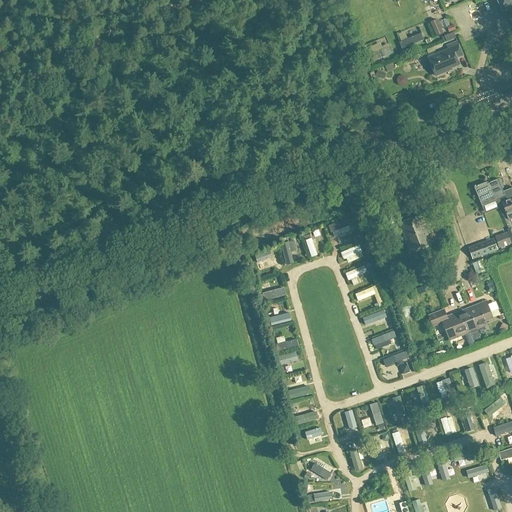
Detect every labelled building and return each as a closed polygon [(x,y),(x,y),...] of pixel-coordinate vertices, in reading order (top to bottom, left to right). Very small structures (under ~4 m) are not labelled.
[(511,0),(496,0),(502,12),(503,12),(506,19),(511,16),(511,0)] [(490,26),(501,22),(497,8),(486,12),(490,26)] [(430,22),(436,36),(443,33),(437,19),(430,22)] [(453,24),(447,27),(449,32),(455,29),(453,24)] [(446,42),(456,38),(454,32),(444,36),(446,42)] [(448,71),(447,69),(459,65),(457,58),(463,56),(458,42),(447,47),(448,50),(428,58),(435,76),(448,71)] [(392,63),(385,66),(387,72),(394,69),(398,67),(396,63),(393,65),(392,63)] [(385,74),(378,71),(375,76),(383,79),(385,74)] [(487,182),(474,187),(481,205),(489,202),(496,199),(505,195),(503,192),(499,179),(488,183),(487,182)] [(505,195),(496,199),(498,205),(502,203),(507,215),(509,220),(511,219),(511,188),(503,192),(505,195)] [(420,216),(406,221),(411,236),(418,234),(420,241),(423,240),(426,248),(432,246),(420,216)] [(411,236),(406,221),(400,224),(411,254),(426,248),(423,240),(420,241),(418,234),(411,236)] [(507,232),(495,236),(499,248),(501,247),(501,249),(504,248),(504,246),(511,244),(507,232)] [(473,259),(498,250),(494,238),(469,247),(473,259)] [(316,240),(309,242),(316,260),(322,258),(316,240)] [(361,259),(360,255),(365,254),(364,249),(345,252),(347,262),(361,259)] [(259,266),(276,264),(275,255),(258,257),(259,266)] [(472,263),(476,274),(487,271),(482,259),(472,263)] [(482,322),(489,319),(492,318),(486,302),(476,306),(475,305),(464,310),(469,322),(473,320),(471,316),(476,314),(478,318),(480,317),(482,322)] [(470,332),(461,310),(446,316),(443,309),(428,315),(433,327),(443,323),(450,341),(470,332)] [(462,310),(461,310),(470,332),(474,341),(481,338),(477,329),(481,327),(480,323),(482,322),(480,317),(478,318),(476,314),(471,316),(473,320),(469,322),(464,310),(462,311),(462,310)] [(294,314),(283,317),(282,314),(272,317),(275,327),(296,321),(294,314)] [(370,328),(383,326),(382,319),(390,318),(389,314),(368,318),(370,328)] [(399,332),(377,341),(380,349),(403,340),(399,332)] [(300,339),(285,343),(286,350),(280,351),(281,353),(302,348),(300,339)] [(476,371),(470,373),(475,393),(481,391),(476,371)] [(506,397),(492,411),(497,417),(511,402),(506,397)] [(438,418),(447,415),(446,409),(440,411),(439,409),(436,410),(438,418)] [(320,412),(300,416),(302,427),(322,422),(320,412)] [(474,412),(467,414),(470,426),(477,424),(474,412)] [(452,441),(457,439),(451,419),(445,421),(452,441)] [(511,428),(500,433),(504,442),(511,438),(511,428)] [(427,429),(420,431),(424,445),(431,442),(427,429)] [(378,445),(382,465),(389,463),(384,444),(378,445)] [(365,454),(355,457),(360,471),(367,468),(364,461),(368,460),(365,454)] [(435,478),(446,475),(442,463),(432,466),(435,478)] [(321,464),(315,474),(331,485),(337,475),(321,464)] [(318,507),(339,504),(338,494),(317,497),(318,507)] [(425,497),(416,498),(417,508),(426,507),(425,497)]
